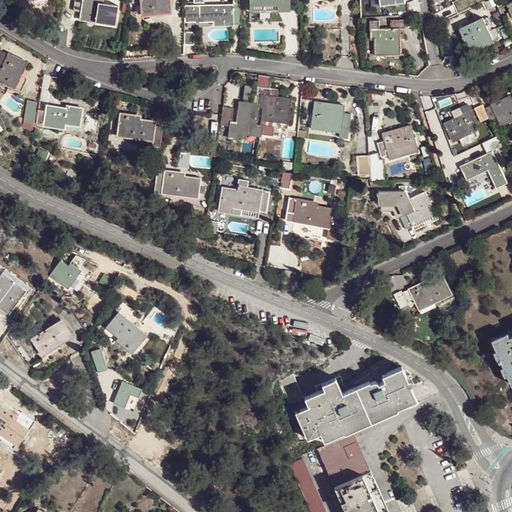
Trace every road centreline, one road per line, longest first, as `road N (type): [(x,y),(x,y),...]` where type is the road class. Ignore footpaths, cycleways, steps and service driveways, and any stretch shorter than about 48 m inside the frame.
road 1 (residential): [(0,175),(308,312)]
road 2 (residential): [(511,61),(439,86),(240,61)]
road 3 (residential): [(308,312),(434,373),(484,452),(505,467)]
road 4 (residential): [(0,355),(197,511)]
road 5 (residential): [(511,212),(308,312)]
road 6 (residential): [(240,61),(188,98),(116,86),(74,60)]
road 7 (residential): [(240,61),(104,67),(74,60)]
